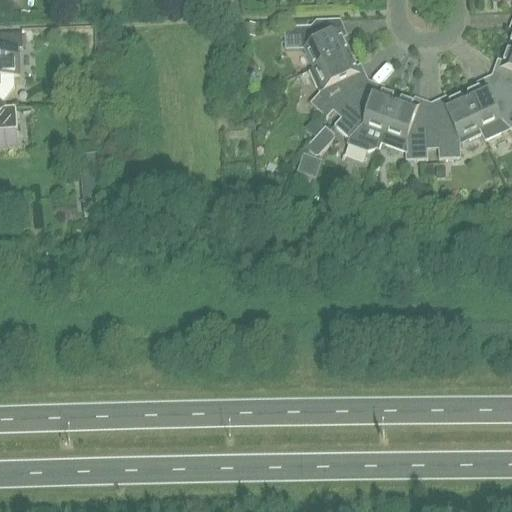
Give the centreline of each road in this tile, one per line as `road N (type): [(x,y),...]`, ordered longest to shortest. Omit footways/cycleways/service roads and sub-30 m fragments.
road 1 (primary): [(0,476),(511,465)]
road 2 (primary): [(511,413),(0,421)]
